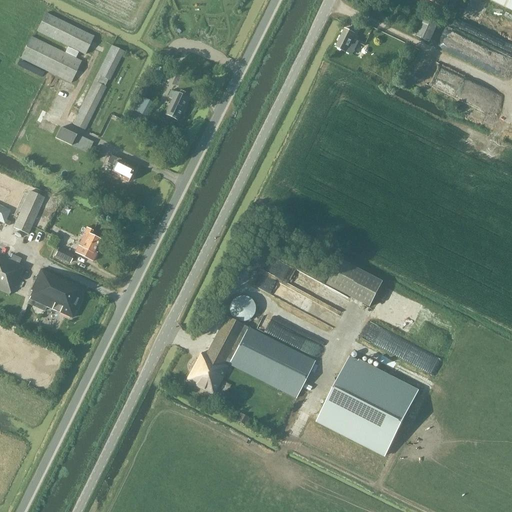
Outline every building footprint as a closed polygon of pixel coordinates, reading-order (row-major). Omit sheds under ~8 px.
[(426,0),(444,8),(448,0),(426,0)] [(511,0),(489,0),(511,11),(511,0)] [(378,12),(376,17),(383,20),(386,15),(378,12)] [(84,55),(93,37),(45,13),(36,31),(84,55)] [(425,19),(416,37),(429,43),(438,25),(425,19)] [(334,48),(352,56),(358,43),(352,40),(355,34),(344,29),(334,48)] [(70,83),(81,61),(31,37),(20,59),(70,83)] [(104,87),(108,80),(122,51),(111,45),(96,75),(90,88),(71,124),(83,130),(105,87),(104,87)] [(156,65),(149,79),(159,84),(165,71),(160,68),(161,67),(156,65)] [(171,99),(164,115),(177,121),(188,98),(171,90),(167,97),(171,99)] [(143,128),(147,119),(144,117),(152,103),(141,97),(129,121),(136,124),(143,128)] [(55,139),(71,146),(76,135),(60,128),(55,139)] [(76,135),(71,146),(71,147),(87,154),(93,142),(76,135)] [(114,167),(110,174),(127,182),(134,169),(122,164),(124,161),(118,159),(111,156),(107,164),(114,167)] [(44,198),(29,191),(13,228),(28,234),(44,198)] [(0,206),(0,222),(4,225),(10,211),(0,206)] [(96,253),(94,251),(100,240),(91,235),(93,231),(86,227),(82,236),(83,236),(74,253),(92,262),(96,253)] [(51,235),(46,245),(55,249),(59,239),(51,235)] [(54,256),(69,263),(73,256),(58,248),(54,256)] [(13,287),(15,288),(23,267),(18,265),(21,259),(12,255),(9,261),(0,256),(0,290),(9,295),(9,294),(10,293),(13,287)] [(359,270),(352,267),(338,259),(325,284),(345,295),(352,298),(369,307),(382,282),(359,270)] [(32,291),(28,299),(71,319),(84,289),(40,269),(31,290),(32,291)] [(250,300),(248,299),(246,298),(244,297),(242,297),(240,297),(238,298),(236,298),(234,300),(232,301),(231,303),(230,305),(229,307),(229,309),(229,311),(229,313),(230,315),(231,317),(232,319),(234,320),(236,321),(238,322),(240,323),(242,323),(244,322),(246,322),(248,321),(250,319),(251,318),(253,316),(253,314),(254,312),(254,310),(254,308),(253,306),(253,304),(251,302),(250,300)] [(225,373),(228,367),(223,364),(224,362),(295,398),(315,361),(225,318),(206,355),(201,353),(200,355),(197,360),(196,360),(184,382),(212,396),(214,396),(215,396),(226,374),(225,373)] [(420,391),(350,357),(319,421),(388,455),(420,391)]
